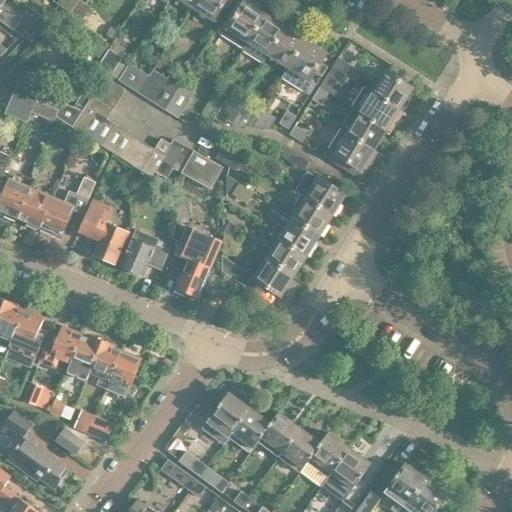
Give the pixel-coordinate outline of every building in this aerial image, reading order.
[(0,0),(0,16),(2,18),(0,20),(0,23),(12,32),(21,19),(2,5),(5,0),(0,0)] [(79,0),(78,0),(65,0),(59,10),(68,16),(79,0)] [(177,0),(183,3),(180,8),(187,12),(189,8),(191,8),(196,0),(177,0)] [(196,0),(191,8),(212,22),(223,4),(227,6),(230,0),(196,0)] [(263,16),(266,13),(245,0),(239,0),(217,34),(242,50),(264,16),(263,16)] [(261,65),(266,57),(284,29),(282,28),(284,24),(272,16),(269,20),(264,16),(242,50),(241,53),(261,65)] [(111,28),(105,36),(111,41),(117,33),(111,28)] [(304,42),(284,29),(266,57),(286,70),(304,42)] [(98,60),(106,46),(91,37),(83,51),(98,60)] [(325,55),(304,42),(286,70),(280,79),(307,97),(315,85),(308,81),(325,55)] [(31,44),(20,53),(24,59),(36,49),(31,44)] [(110,76),(119,64),(121,60),(120,59),(109,52),(98,68),(110,76)] [(333,70),(344,77),(350,68),(338,61),(333,70)] [(127,63),(124,68),(116,80),(116,81),(136,94),(148,76),(127,63)] [(136,94),(151,104),(169,76),(154,67),(148,76),(136,94)] [(340,85),(344,77),(333,70),(328,78),(340,85)] [(370,94),(398,112),(401,113),(404,110),(407,107),(408,102),(405,101),(412,91),(383,73),(370,94)] [(151,104),(164,112),(181,84),(169,76),(151,104)] [(96,87),(119,101),(125,91),(102,77),(96,87)] [(55,121),(71,128),(89,97),(96,87),(90,84),(74,110),(62,105),(55,121)] [(181,84),(164,112),(177,120),(194,92),(181,84)] [(89,97),(112,112),(119,101),(96,87),(89,97)] [(31,114),(30,114),(34,102),(35,103),(37,95),(21,88),(16,90),(5,115),(26,123),(30,114),(31,114)] [(320,89),(311,104),(320,109),(329,94),(320,89)] [(357,114),(385,132),(398,112),(370,94),(358,112),(357,114)] [(54,124),(55,121),(62,105),(37,95),(35,103),(34,102),(30,114),(31,114),(54,124)] [(89,97),(71,128),(70,129),(81,136),(95,115),(106,121),(112,112),(89,97)] [(222,126),(236,105),(228,100),(212,125),(222,126)] [(257,118),(236,105),(222,126),(250,129),(257,118)] [(340,132),(372,152),(385,132),(357,114),(358,112),(353,109),(339,131),(340,132)] [(288,131),(295,119),(287,114),(280,126),(288,131)] [(95,115),(81,136),(102,149),(115,127),(106,121),(95,115)] [(258,119),(252,128),(255,130),(269,131),(271,128),(258,119)] [(111,154),(124,133),(115,127),(102,149),(111,154)] [(290,137),(302,144),(307,135),(295,128),(290,137)] [(0,180),(10,158),(0,153),(0,133),(1,132),(0,131),(0,180)] [(371,162),(368,160),(372,152),(340,132),(323,159),(358,181),(371,162)] [(124,133),(111,154),(121,160),(133,139),(124,133)] [(133,139),(121,160),(130,166),(142,145),(133,139)] [(160,163),(161,164),(170,169),(182,147),(172,141),(168,148),(160,163)] [(160,163),(168,148),(160,142),(153,152),(141,173),(152,180),(161,164),(160,163)] [(142,145),(130,166),(141,173),(153,152),(142,145)] [(182,147),(170,169),(181,174),(193,153),(182,147)] [(235,172),(243,160),(222,147),(214,160),(235,172)] [(302,173),(308,163),(283,148),(277,158),(302,173)] [(193,153),(181,174),(181,175),(210,191),(222,169),(193,152),(193,153)] [(303,198),(303,199),(331,217),(345,196),(316,178),(315,179),(306,173),(294,192),(303,198)] [(12,223),(13,221),(16,222),(29,191),(17,186),(20,180),(13,177),(11,183),(6,182),(0,196),(0,215),(3,217),(2,219),(12,223)] [(233,195),(239,185),(227,178),(227,192),(233,195)] [(49,238),(50,236),(61,241),(72,212),(82,216),(95,185),(84,181),(77,197),(70,194),(65,206),(51,200),(38,232),(40,232),(39,234),(49,238)] [(51,200),(29,191),(16,222),(26,226),(25,228),(34,232),(34,230),(38,232),(51,200)] [(290,219),(318,237),(331,217),(303,199),(296,209),(287,203),(280,213),(290,219)] [(93,255),(117,266),(131,236),(107,225),(113,210),(92,200),(78,231),(99,240),(93,255)] [(306,257),(318,237),(290,219),(283,229),(276,224),(270,234),(277,239),(306,257)] [(225,233),(236,240),(242,230),(230,224),(225,233)] [(181,243),(176,255),(187,260),(181,274),(182,275),(176,288),(182,291),(181,295),(192,300),(194,296),(194,297),(197,298),(209,268),(220,242),(190,229),(187,228),(181,243)] [(132,242),(121,268),(144,278),(148,268),(162,275),(172,253),(158,247),(160,242),(137,232),(132,242)] [(264,260),(264,259),(293,277),(306,257),(277,239),(270,249),(263,245),(257,255),(264,260)] [(280,298),(293,277),(264,259),(264,260),(251,280),(280,298)] [(219,274),(241,288),(247,278),(219,260),(219,274)] [(16,308),(4,303),(0,313),(0,338),(3,340),(0,346),(0,347),(7,351),(23,312),(15,309),(16,308)] [(33,346),(43,321),(23,312),(7,351),(9,351),(27,359),(33,361),(38,348),(33,346)] [(38,362),(55,370),(58,362),(68,366),(80,336),(61,328),(50,354),(43,351),(38,362)] [(80,336),(68,366),(65,374),(75,378),(78,371),(87,375),(101,343),(91,338),(90,340),(80,336)] [(114,348),(101,343),(87,375),(99,379),(96,387),(104,390),(120,352),(114,350),(114,348)] [(140,361),(120,352),(104,390),(106,391),(109,383),(118,387),(115,395),(124,398),(140,361)] [(0,378),(0,394),(3,396),(9,382),(0,378)] [(43,411),(51,393),(29,384),(21,402),(43,411)] [(224,443),(228,438),(249,408),(227,393),(206,422),(202,427),(224,443)] [(60,418),(65,406),(53,401),(48,414),(60,418)] [(270,423),(249,408),(228,438),(249,453),(256,443),(277,414),(270,423)] [(94,417),(80,411),(73,429),(86,435),(94,417)] [(12,414),(3,426),(21,440),(5,461),(20,473),(35,484),(37,481),(54,493),(69,472),(24,439),(32,429),(12,414)] [(256,443),(277,458),(298,430),(277,414),(256,443)] [(94,417),(86,435),(105,443),(112,425),(94,417)] [(318,444),(298,430),(277,458),(299,474),(307,463),(327,434),(326,434),(318,444)] [(75,457),(84,445),(65,432),(57,444),(75,457)] [(307,463),(328,478),(348,450),(327,434),(307,463)] [(328,478),(321,488),(341,502),(344,499),(369,465),(348,450),(328,478)] [(185,453),(177,463),(198,478),(206,468),(185,453)] [(188,492),(196,482),(167,461),(159,471),(188,492)] [(404,465),(383,494),(396,503),(391,511),(392,511),(402,511),(426,480),(404,465)] [(0,500),(13,510),(12,511),(32,511),(3,490),(10,481),(0,473),(0,500)] [(220,495),(228,484),(219,477),(211,488),(220,495)] [(435,511),(447,496),(426,480),(402,511),(435,511)] [(205,489),(196,482),(188,492),(197,499),(205,489)] [(241,510),(249,499),(240,492),(232,503),(241,510)] [(370,511),(380,500),(370,492),(355,511),(370,511)] [(215,511),(220,511),(226,504),(217,497),(209,508),(215,511)] [(350,511),(354,506),(344,499),(341,502),(334,511),(350,511)] [(145,507),(137,501),(128,511),(154,511),(146,505),(145,507)]
